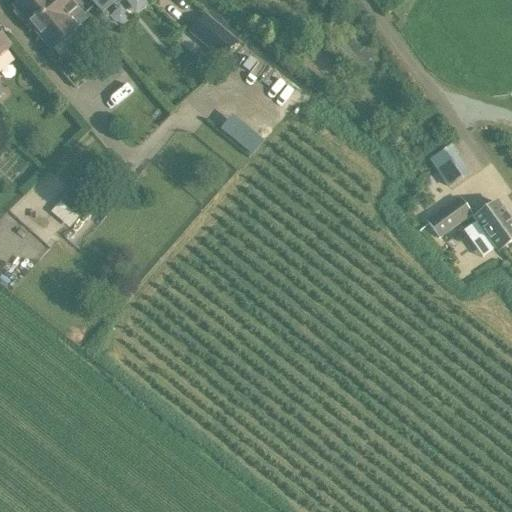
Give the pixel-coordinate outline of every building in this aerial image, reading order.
[(22,0),(13,7),(19,17),(16,20),(27,32),(31,29),(44,43),(51,52),(87,21),(69,0),(22,0)] [(118,0),(89,0),(101,14),(118,0)] [(207,18),(192,36),(222,62),(237,44),(207,18)] [(0,59),(10,51),(0,38),(0,59)] [(345,46),(331,57),(348,78),(362,67),(345,46)] [(107,73),(122,87),(134,73),(119,60),(107,73)] [(435,157),(455,185),(473,172),(453,144),(435,157)] [(438,240),(476,214),(464,197),(426,224),(438,240)] [(61,201),(53,212),(71,227),(80,216),(61,201)] [(496,254),(511,243),(511,226),(497,205),(473,222),(496,254)]
